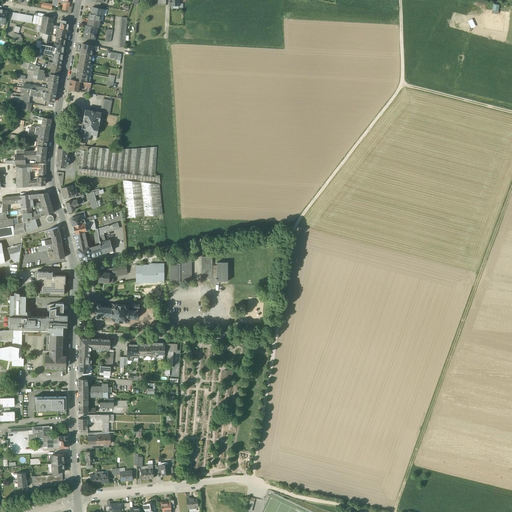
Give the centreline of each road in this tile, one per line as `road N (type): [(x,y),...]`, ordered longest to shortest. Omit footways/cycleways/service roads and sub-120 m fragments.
road 1 (track): [(394,511),(511,181)]
road 2 (track): [(400,0),(402,84),(295,227)]
road 3 (track): [(295,227),(250,482)]
road 4 (track): [(122,260),(295,227)]
road 5 (tertiary): [(76,17),(53,186)]
road 6 (residential): [(73,332),(224,339)]
road 7 (residential): [(76,500),(195,483)]
